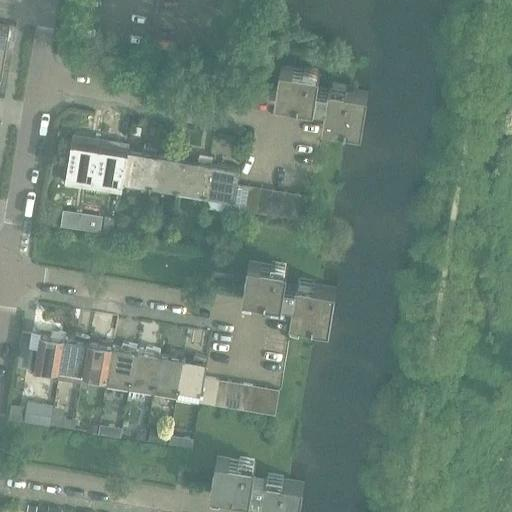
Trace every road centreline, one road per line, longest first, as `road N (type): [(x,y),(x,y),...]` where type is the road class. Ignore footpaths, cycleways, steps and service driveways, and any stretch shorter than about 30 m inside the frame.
road 1 (residential): [(286,143),(242,113),(37,82)]
road 2 (residential): [(254,340),(211,307),(9,271)]
road 3 (residential): [(191,511),(181,503),(0,473)]
road 4 (residential): [(11,253),(37,82)]
